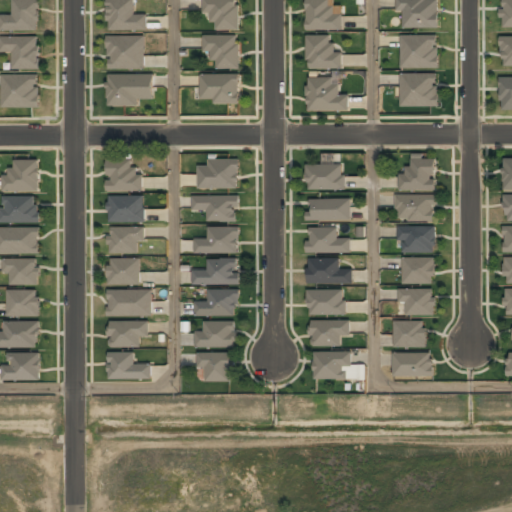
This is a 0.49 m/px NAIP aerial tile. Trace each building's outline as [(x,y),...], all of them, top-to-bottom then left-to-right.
[(39,0),(13,0),(13,15),(0,15),(0,31),(40,31),(39,0)] [(148,31),(148,15),(136,15),(135,0),(108,0),(109,31),(148,31)] [(217,31),(241,30),(241,5),(238,5),(237,0),(203,0),(204,13),(211,13),(212,23),(217,23),(217,31)] [(343,15),(333,15),(333,0),(308,0),(308,31),(343,31),(343,15)] [(398,0),(398,11),(406,11),(406,25),(425,25),(425,0),(398,0)] [(511,27),(511,0),(502,0),(502,28),(511,27)] [(240,69),(239,35),(204,36),(204,52),(211,52),(211,62),(217,62),(217,70),(240,69)] [(402,69),(439,69),(439,35),(402,36),(402,69)] [(108,36),(108,56),(110,56),(110,69),(146,70),(147,37),(108,36)] [(343,69),(344,53),(336,53),(336,44),(331,44),(331,36),(307,36),(307,60),(311,60),(310,69),(343,69)] [(40,37),(1,37),(1,53),(13,53),(13,70),(40,69),(40,37)] [(511,37),(502,37),(503,67),(511,66),(511,37)] [(401,74),(402,107),(440,107),(439,73),(401,74)] [(155,74),(109,75),(109,107),(141,106),(140,100),(156,100),(155,74)] [(3,76),(3,108),(39,108),(39,76),(3,76)] [(234,77),(214,77),(214,102),(235,102),(234,77)] [(511,77),(502,78),(501,111),(511,110),(511,77)] [(308,111),(349,111),(349,97),(338,97),(338,79),(308,79),(308,111)] [(401,191),(437,191),(437,160),(412,160),(412,171),(401,171),(401,191)] [(40,161),(16,161),(16,173),(5,173),(5,191),(40,191),(40,161)] [(143,172),(133,172),(133,161),(108,161),(108,192),(143,192),(143,172)] [(239,189),(239,161),(209,161),(209,167),(199,167),(199,189),(239,189)] [(308,165),(308,191),(345,191),(345,165),(308,165)] [(435,221),(435,205),(437,205),(437,195),(397,195),(398,221),(435,221)] [(193,197),(193,212),(209,212),(209,223),(239,223),(239,197),(193,197)] [(4,198),(4,222),(39,222),(39,198),(4,198)] [(145,198),(109,198),(109,223),(145,223),(145,198)] [(352,201),(310,201),(310,221),(352,221),(352,201)] [(399,227),(400,241),(403,241),(404,254),(437,253),(437,226),(399,227)] [(0,227),(0,254),(41,254),(41,227),(0,227)] [(138,242),(145,242),(145,229),(110,229),(110,255),(138,255),(138,242)] [(195,255),(239,255),(239,229),(209,229),(209,240),(195,240),(195,255)] [(338,239),(339,229),(309,229),(309,254),(351,254),(351,240),(338,239)] [(404,284),(436,284),(436,258),(404,258),(404,284)] [(108,260),(108,286),(141,286),(141,260),(108,260)] [(209,260),(209,271),(194,271),(194,286),(239,286),(239,260),(209,260)] [(354,284),(354,270),(340,270),(340,260),(309,260),(309,284),(354,284)] [(5,261),(5,275),(11,275),(11,286),(38,286),(38,261),(5,261)] [(435,289),(400,290),(400,304),(407,304),(407,316),(435,316),(435,289)] [(153,291),(108,291),(108,317),(153,317),(153,291)] [(239,291),(209,291),(209,302),(196,302),(196,317),(239,317),(239,291)] [(346,291),(310,291),(310,315),(346,315),(346,291)] [(9,317),(39,317),(39,292),(9,292),(9,317)] [(427,322),(395,321),(395,348),(427,348),(427,322)] [(312,322),(312,347),(341,347),(341,337),(350,337),(350,322),(312,322)] [(0,348),(40,348),(40,323),(6,323),(6,333),(0,333),(0,348)] [(236,323),(205,323),(205,333),(197,333),(197,348),(236,348),(236,323)] [(149,338),(149,324),(110,324),(110,348),(141,348),(141,338),(149,338)] [(110,380),(152,380),(152,364),(135,364),(135,353),(110,353),(110,380)] [(347,381),(347,368),(352,368),(352,353),(315,353),(315,381),(347,381)] [(394,354),(394,378),(434,377),(434,353),(394,354)] [(198,371),(206,371),(206,382),(233,382),(233,354),(198,354),(198,371)] [(41,381),(41,355),(9,355),(9,366),(3,366),(3,381),(41,381)]
